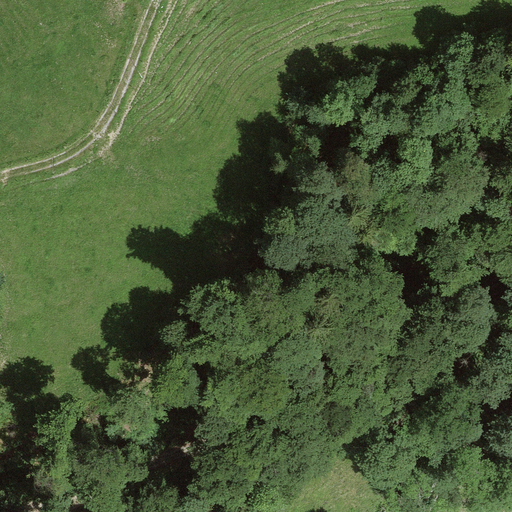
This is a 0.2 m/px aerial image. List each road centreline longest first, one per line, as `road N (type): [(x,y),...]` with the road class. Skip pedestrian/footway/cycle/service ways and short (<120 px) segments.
road 1 (track): [(0,500),(60,508),(220,437),(324,409),(414,365),(444,343),(480,295),(511,279)]
road 2 (track): [(148,0),(94,129),(71,151),(0,178)]
road 3 (track): [(511,378),(439,487)]
